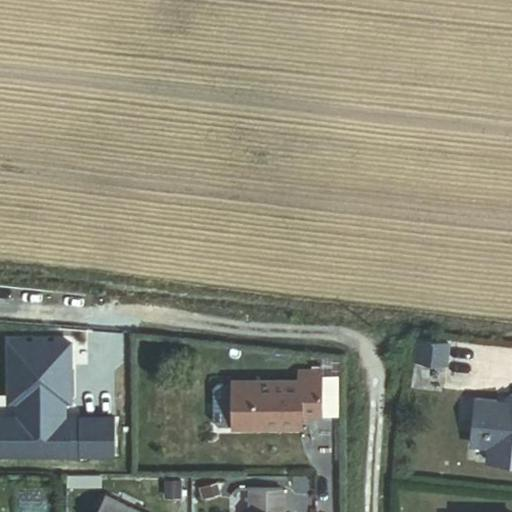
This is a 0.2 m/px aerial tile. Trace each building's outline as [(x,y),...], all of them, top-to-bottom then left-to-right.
[(68,333),(6,334),(6,398),(14,398),(12,409),(0,409),(0,451),(69,452),(69,450),(76,450),(76,452),(116,451),(115,409),(77,409),(76,411),(68,410),(68,409),(65,408),(66,398),(72,398),(68,333)] [(449,342),(420,338),(416,357),(446,362),(449,342)] [(320,416),(320,370),(298,370),(298,379),(232,380),(232,427),(299,426),(300,426),(300,416),(320,416)] [(511,401),(510,397),(496,406),(498,409),(511,401)] [(511,401),(498,409),(496,406),(494,402),(474,399),(470,430),(483,432),(482,435),(487,436),(485,446),(483,461),(511,465),(511,401)] [(483,432),(470,430),(468,444),(485,446),(487,436),(482,435),(483,432)] [(282,511),(282,488),(248,488),(247,511),(282,511)] [(140,511),(108,497),(101,511),(140,511)]
